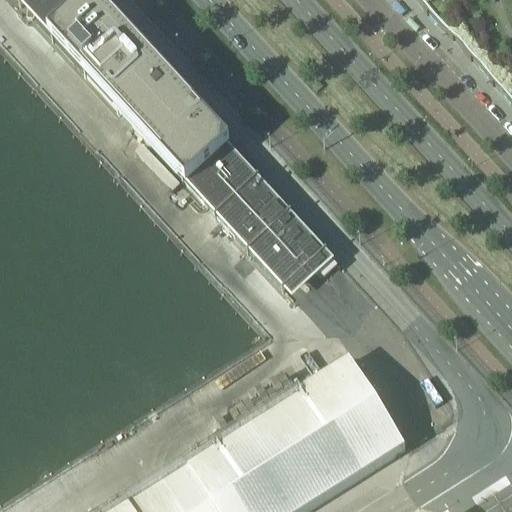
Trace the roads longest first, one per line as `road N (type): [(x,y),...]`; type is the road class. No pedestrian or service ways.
road 1 (unclassified): [(110,0),(484,415)]
road 2 (secondary): [(206,0),(511,332)]
road 3 (secondary): [(511,242),(289,0)]
road 4 (residential): [(511,156),(368,0)]
road 5 (unclassified): [(377,511),(476,450),(484,415)]
